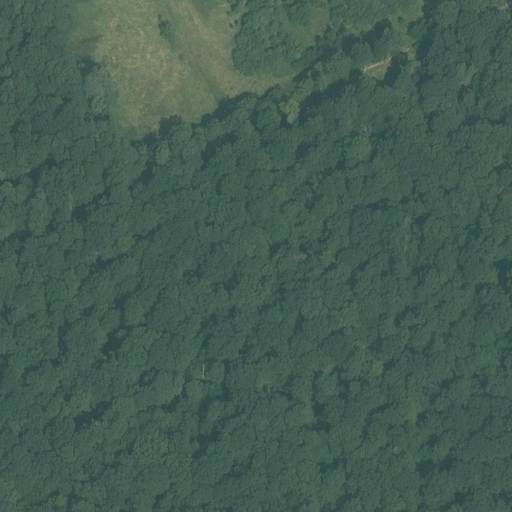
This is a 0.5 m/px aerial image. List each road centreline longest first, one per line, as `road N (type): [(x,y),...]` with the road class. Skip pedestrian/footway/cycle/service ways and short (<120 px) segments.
road 1 (track): [(0,256),(511,19)]
road 2 (track): [(511,278),(376,82)]
